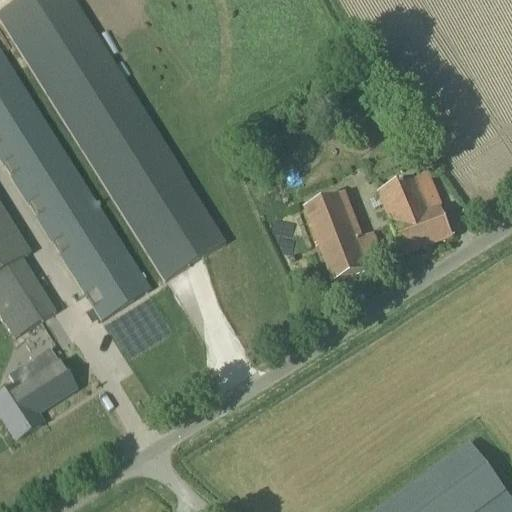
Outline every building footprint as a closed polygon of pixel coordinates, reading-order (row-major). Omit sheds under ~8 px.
[(71,0),(23,0),(0,15),(0,23),(164,285),(187,271),(203,260),(226,246),(71,0)] [(0,164),(1,165),(32,215),(26,218),(48,253),(53,249),(101,325),(148,295),(48,136),(0,58),(0,164)] [(440,210),(436,200),(439,199),(431,175),(381,197),(394,228),(389,230),(401,260),(453,240),(442,210),(440,210)] [(356,245),(338,201),(305,215),(331,286),(384,266),(373,239),(356,245)] [(26,335),(55,317),(22,263),(30,258),(0,210),(0,314),(10,308),(26,335)] [(14,391),(0,399),(0,418),(17,444),(42,428),(35,418),(75,392),(49,352),(6,379),(14,391)] [(511,511),(511,501),(505,493),(480,511),(511,511)]
